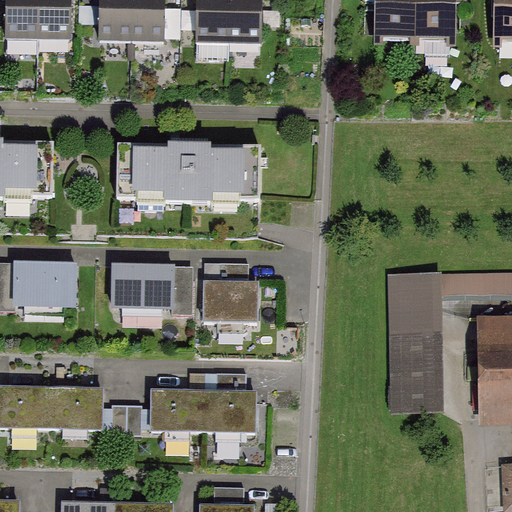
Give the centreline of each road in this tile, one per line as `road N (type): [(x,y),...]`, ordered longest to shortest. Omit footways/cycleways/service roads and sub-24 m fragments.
road 1 (residential): [(326,114),(305,511)]
road 2 (residential): [(326,114),(0,107)]
